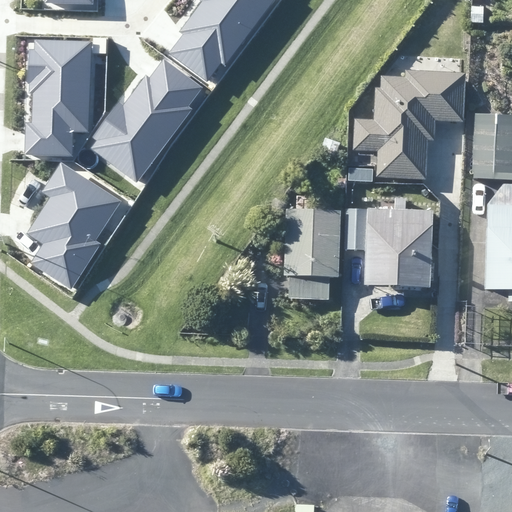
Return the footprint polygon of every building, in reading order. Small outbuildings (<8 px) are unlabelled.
[(472,24),(484,24),(485,8),(472,8),(472,24)] [(49,46),(48,70),(39,69),(37,113),(119,117),(120,78),(144,78),(144,58),(122,58),(122,47),(49,46)] [(459,124),(461,76),(403,74),(402,80),(379,79),(378,91),(372,91),(370,123),(351,122),(350,153),(375,154),(374,178),(422,180),(424,143),(430,143),(431,122),(459,124)] [(511,118),(471,117),(469,181),(511,182),(511,118)] [(511,209),(488,209),(486,294),(510,295),(510,306),(511,306),(511,305),(511,209)] [(407,213),(395,213),(368,212),(366,290),(430,292),(431,283),(431,266),(433,215),(407,213)] [(291,279),(290,296),(290,300),(330,302),(330,281),(340,281),(342,215),(288,214),(288,217),(282,217),(282,233),(286,233),(285,276),(285,279),(291,279)]
